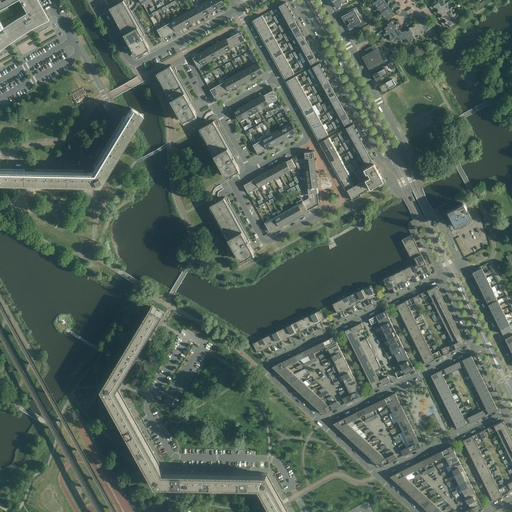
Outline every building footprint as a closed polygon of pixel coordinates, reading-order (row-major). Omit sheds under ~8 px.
[(20,36),(20,35),(24,33),(25,33),(29,30),(34,27),(36,26),(39,25),(40,24),(41,23),(43,22),(46,21),(48,20),(43,11),(40,5),(37,0),(0,0),(0,50),(2,48),(5,46),(7,45),(9,43),(11,42),(15,39),(16,38),(20,36)] [(219,7),(214,0),(211,0),(209,1),(214,10),(219,7)] [(342,5),(340,3),(346,3),(348,2),(347,0),(336,0),(333,2),(336,8),(342,5)] [(385,1),(385,0),(380,0),(379,1),(378,0),(377,0),(372,4),(374,5),(376,5),(376,6),(378,8),(382,5),(383,6),(387,3),(386,2),(385,1)] [(389,6),(389,4),(394,0),(389,0),(388,0),(388,2),(387,3),(383,6),(382,5),(378,8),(376,9),(377,11),(379,11),(380,12),(380,11),(382,13),(386,11),(387,12),(391,9),(390,8),(389,6)] [(446,4),(444,2),(445,1),(444,1),(444,0),(439,0),(438,1),(438,2),(433,6),(431,6),(430,7),(432,10),(434,8),(437,8),(438,9),(439,11),(443,8),(442,7),(446,4)] [(142,34),(138,27),(137,27),(135,25),(133,22),(134,22),(132,18),(131,19),(129,15),(130,15),(128,12),(127,12),(127,10),(125,8),(125,9),(123,6),(126,5),(124,1),(112,7),(110,8),(114,15),(116,14),(130,41),(130,40),(131,42),(130,42),(132,45),(130,45),(137,56),(150,49),(144,38),(143,36),(141,37),(140,35),(142,34)] [(214,10),(209,1),(205,4),(210,13),(214,10)] [(279,12),(289,7),(288,7),(286,5),(288,5),(286,2),(276,8),(279,12)] [(393,12),(393,9),(398,5),(397,3),(392,6),(392,8),(391,9),(387,12),(386,11),(382,13),(380,14),(381,16),(383,16),(384,17),(386,19),(390,16),(390,17),(395,14),(394,13),(393,13),(393,12)] [(450,9),(449,9),(448,7),(448,6),(448,4),(447,3),(446,4),(442,7),(443,8),(439,11),(437,12),(435,11),(434,12),(435,15),(438,13),(441,14),(442,15),(441,15),(442,16),(446,13),(446,12),(450,9)] [(210,13),(205,4),(200,6),(205,15),(210,13)] [(205,15),(200,6),(195,9),(200,18),(205,15)] [(281,17),(291,11),(290,12),(289,10),(290,9),(289,7),(279,12),(281,17)] [(348,12),(349,13),(341,17),(346,26),(347,26),(349,29),(361,22),(358,17),(360,15),(356,7),(348,12)] [(449,17),(453,14),(452,12),(452,11),(452,9),(451,8),(449,9),(450,9),(446,12),(446,13),(442,16),(441,17),(439,17),(437,18),(439,20),(442,18),(445,19),(445,20),(446,21),(450,19),(449,17)] [(200,18),(195,9),(190,11),(195,21),(200,18)] [(195,21),(190,11),(186,14),(191,23),(195,21)] [(283,21),(294,16),(294,15),(292,16),(291,14),(292,13),(291,11),(281,17),(283,21)] [(454,23),(457,20),(456,18),(456,17),(456,15),(455,13),(453,14),(449,17),(450,19),(446,21),(445,22),(443,22),(441,23),(443,26),(446,24),(448,24),(449,25),(450,27),(454,24),(454,23)] [(191,23),(186,14),(181,17),(186,26),(191,23)] [(256,25),(265,20),(262,15),(253,20),(256,25)] [(286,26),(295,21),(294,19),(295,18),(294,16),(283,21),(286,26)] [(431,26),(428,23),(429,22),(426,18),(425,19),(424,20),(421,19),(419,16),(416,18),(418,20),(420,20),(421,22),(423,26),(422,27),(425,31),(426,32),(428,31),(428,29),(429,28),(431,26)] [(186,26),(181,17),(176,19),(181,28),(186,26)] [(181,28),(176,19),(172,22),(177,31),(181,28)] [(259,30),(268,25),(265,20),(256,25),(259,30)] [(425,31),(422,27),(423,26),(421,22),(419,23),(418,23),(416,23),(414,20),(411,22),(412,24),(414,24),(415,26),(418,29),(417,30),(420,34),(421,36),(422,35),(423,33),(423,32),(425,31)] [(288,30),(299,25),(297,22),(296,23),(295,21),(286,26),(288,30)] [(392,30),(396,27),(397,26),(399,26),(401,25),(399,23),(396,25),(393,24),(393,23),(391,21),(387,24),(388,26),(384,28),(386,31),(386,32),(386,34),(387,35),(388,34),(393,31),(392,30)] [(177,31),(172,22),(167,24),(172,34),(177,31)] [(172,34),(167,24),(162,27),(167,36),(172,34)] [(420,34),(417,30),(418,29),(415,26),(414,26),(413,27),(410,27),(408,24),(406,26),(407,28),(409,28),(410,29),(413,33),(411,34),(414,38),(415,40),(417,39),(417,37),(418,36),(420,34)] [(261,35),(270,30),(268,25),(259,30),(261,35)] [(300,30),(299,27),(300,27),(299,25),(288,30),(291,35),(300,30)] [(167,36),(162,27),(157,30),(162,39),(167,36)] [(401,39),(402,31),(401,31),(400,30),(397,29),(396,27),(392,30),(393,31),(388,34),(390,36),(389,36),(390,37),(390,39),(391,40),(396,37),(397,38),(401,39)] [(414,38),(411,34),(413,33),(410,29),(408,31),(405,31),(404,32),(402,31),(401,39),(405,39),(406,38),(410,44),(412,43),(412,41),(413,40),(412,40),(414,38)] [(264,39),(273,34),(270,30),(261,35),(264,39)] [(293,39),(304,34),(302,31),(301,32),(300,30),(291,35),(293,39)] [(245,41),(240,32),(235,34),(241,44),(245,41)] [(241,44),(235,34),(231,37),(236,46),(241,44)] [(266,44),(275,39),(273,34),(264,39),(266,44)] [(305,39),(304,36),(305,36),(304,34),(293,39),(296,44),(305,39)] [(236,46),(231,37),(226,40),(231,49),(236,46)] [(269,49),(278,44),(275,39),(266,44),(269,49)] [(298,48),(309,43),(307,40),(306,41),(305,39),(296,44),(298,48)] [(231,49),(226,40),(221,42),(226,51),(231,49)] [(226,51),(221,42),(217,45),(222,54),(226,51)] [(301,53),(310,48),(309,45),(310,45),(309,43),(298,48),(301,53)] [(272,54),(281,49),(278,44),(269,49),(272,54)] [(222,54),(217,45),(212,48),(217,57),(222,54)] [(217,57),(212,48),(207,50),(212,59),(217,57)] [(303,57),(313,51),(312,49),(311,50),(310,48),(301,53),(303,57)] [(274,59),(283,54),(281,49),(272,54),(274,59)] [(383,60),(381,57),(382,56),(380,52),(379,53),(377,49),(371,52),(371,51),(366,53),(367,54),(363,56),(365,61),(366,60),(368,64),(367,64),(370,68),(375,66),(379,64),(379,63),(384,61),(383,60)] [(212,59),(207,50),(202,53),(207,62),(212,59)] [(315,57),(314,54),(315,54),(313,51),(303,57),(306,62),(315,57)] [(207,62),(202,53),(198,55),(203,64),(207,62)] [(277,64),(286,59),(283,54),(274,59),(277,64)] [(203,64),(198,55),(193,58),(198,67),(203,64)] [(308,66),(319,61),(317,58),(316,59),(315,57),(306,62),(308,66)] [(280,69),(289,64),(286,59),(277,64),(280,69)] [(263,72),(258,63),(253,66),(258,75),(263,72)] [(312,73),(322,68),(322,67),(321,68),(320,66),(321,65),(320,63),(310,69),(312,73)] [(283,74),(292,69),(289,64),(280,69),(283,74)] [(189,99),(185,92),(184,93),(182,90),(182,91),(180,87),(179,84),(178,84),(176,81),(177,80),(175,77),(174,77),(172,73),(172,74),(170,72),(173,70),(170,66),(157,74),(175,106),(175,107),(177,106),(178,107),(177,108),(178,110),(177,111),(183,122),(197,114),(195,110),(191,103),(190,102),(188,103),(187,101),(189,99)] [(258,75),(253,66),(248,69),(253,78),(258,75)] [(315,78),(325,72),(324,73),(323,71),(324,70),(322,68),(312,73),(315,78)] [(373,75),(376,81),(389,74),(385,68),(373,75)] [(253,78),(248,69),(244,71),(248,80),(253,78)] [(295,74),(292,69),(283,74),(285,79),(295,74)] [(248,80),(244,71),(239,74),(244,83),(248,80)] [(317,82),(327,77),(327,76),(326,77),(325,75),(326,74),(325,72),(315,78),(317,82)] [(244,83),(239,74),(234,76),(239,86),(244,83)] [(239,86),(234,76),(229,79),(234,88),(239,86)] [(299,81),(296,76),(287,81),(290,86),(299,81)] [(329,82),(327,79),(329,79),(327,77),(317,82),(320,87),(329,82)] [(234,88),(229,79),(225,82),(230,91),(234,88)] [(393,79),(386,83),(379,86),(383,92),(384,92),(396,85),(393,79)] [(292,91),(302,86),(299,81),(290,86),(292,91)] [(230,91),(225,82),(220,84),(225,93),(230,91)] [(322,91),(332,86),(331,83),(330,84),(329,82),(320,87),(322,91)] [(225,93),(220,84),(215,87),(220,96),(225,93)] [(295,96),(304,91),(302,86),(292,91),(295,96)] [(334,91),(332,88),(333,88),(332,86),(322,91),(325,96),(334,91)] [(220,96),(215,87),(210,90),(215,99),(220,96)] [(278,100),(273,90),(268,93),(273,102),(278,100)] [(298,101),(307,96),(304,91),(295,96),(298,101)] [(327,100),(337,94),(336,92),(335,93),(334,91),(325,96),(327,100)] [(273,102),(268,93),(263,96),(268,105),(273,102)] [(339,100),(337,97),(338,97),(337,94),(327,100),(329,105),(339,100)] [(268,105),(263,96),(258,98),(263,107),(268,105)] [(301,106),(310,101),(307,96),(298,101),(301,106)] [(263,107),(258,98),(254,101),(259,110),(263,107)] [(332,109),(342,103),(341,101),(340,102),(339,100),(329,105),(332,109)] [(259,110),(254,101),(249,104),(254,113),(259,110)] [(303,111),(312,106),(310,101),(301,106),(303,111)] [(343,108),(342,106),(343,106),(342,103),(332,109),(334,114),(343,108)] [(254,113),(249,104),(244,106),(249,115),(254,113)] [(249,115),(244,106),(239,109),(244,118),(249,115)] [(306,116),(315,111),(312,106),(303,111),(306,116)] [(135,126),(136,127),(143,115),(144,114),(141,113),(141,114),(132,108),(131,109),(130,110),(129,112),(128,111),(126,115),(125,117),(124,116),(93,167),(94,168),(92,172),(91,173),(89,173),(88,173),(87,173),(84,173),(83,173),(83,172),(83,171),(80,171),(67,170),(46,170),(41,170),(34,170),(25,169),(0,168),(0,183),(1,184),(22,185),(35,185),(83,186),(83,185),(87,185),(88,185),(89,185),(90,185),(90,186),(99,186),(103,179),(106,175),(133,131),(131,130),(134,125),(135,126)] [(337,118),(347,112),(346,110),(345,111),(343,108),(334,114),(337,118)] [(244,118),(239,109),(235,112),(240,121),(244,118)] [(308,121),(318,116),(315,111),(306,116),(308,121)] [(348,117),(347,115),(348,115),(347,112),(337,118),(339,122),(348,117)] [(311,125),(320,120),(318,116),(308,121),(311,125)] [(342,127),(352,121),(351,119),(350,120),(348,117),(339,122),(342,127)] [(314,130),(323,125),(320,120),(311,125),(314,130)] [(232,154),(228,147),(227,148),(225,145),(225,146),(223,142),(224,142),(222,139),(221,139),(219,136),(220,136),(218,132),(217,133),(215,129),(213,127),(216,125),(214,121),(210,123),(209,123),(205,126),(200,129),(218,161),(218,162),(220,161),(221,162),(220,163),(222,165),(220,166),(226,177),(230,175),(240,169),(234,158),(233,157),(231,158),(230,156),(232,154)] [(296,133),(291,124),(286,126),(291,136),(296,133)] [(346,134),(356,129),(356,128),(355,129),(354,127),(355,126),(353,124),(343,130),(346,134)] [(316,135),(325,130),(323,125),(314,130),(316,135)] [(291,136),(286,126),(282,129),(287,138),(291,136)] [(287,138),(282,129),(277,132),(282,141),(287,138)] [(348,139),(359,133),(358,133),(357,133),(356,131),(357,131),(356,129),(346,134),(348,139)] [(319,140),(328,135),(325,130),(316,135),(319,140)] [(282,141),(277,132),(272,134),(277,143),(282,141)] [(351,143),(361,137),(360,138),(359,136),(360,135),(359,133),(348,139),(351,143)] [(277,143),(272,134),(267,137),(272,146),(277,143)] [(272,146),(267,137),(263,140),(268,149),(272,146)] [(323,147),(332,142),(329,137),(320,142),(323,147)] [(362,143),(361,140),(362,140),(361,137),(351,143),(353,148),(362,143)] [(268,149),(263,140),(258,142),(263,151),(268,149)] [(263,151),(258,142),(253,145),(258,154),(263,151)] [(326,152),(335,147),(332,142),(323,147),(326,152)] [(356,152),(366,146),(365,144),(364,145),(362,143),(353,148),(356,152)] [(367,152),(366,149),(367,149),(366,146),(356,152),(358,157),(367,152)] [(328,157),(337,152),(335,147),(326,152),(328,157)] [(331,161),(340,156),(337,152),(328,157),(331,161)] [(361,161),(371,155),(370,153),(368,154),(367,152),(358,157),(361,161)] [(372,161),(371,158),(372,158),(371,155),(361,161),(363,166),(364,165),(372,161)] [(334,166),(343,161),(340,156),(331,161),(334,166)] [(296,167),(291,159),(286,162),(290,170),(296,167)] [(336,171),(345,166),(343,161),(334,166),(336,171)] [(377,169),(374,164),(372,161),(364,165),(365,166),(366,168),(365,169),(364,169),(367,174),(368,173),(377,169)] [(290,170),(286,162),(281,165),(285,173),(290,170)] [(285,173),(281,165),(276,168),(280,176),(285,173)] [(339,176),(348,171),(345,166),(336,171),(339,176)] [(280,176),(276,168),(270,171),(275,179),(280,176)] [(379,184),(384,181),(383,181),(379,173),(377,169),(368,173),(370,177),(355,186),(361,196),(360,194),(364,192),(367,191),(372,188),(375,186),(379,184)] [(275,179),(270,171),(265,173),(269,181),(275,179)] [(349,176),(350,175),(348,171),(339,176),(341,180),(349,176)] [(269,181),(265,173),(260,176),(264,184),(269,181)] [(264,184),(260,176),(255,179),(259,187),(264,184)] [(354,186),(349,176),(341,180),(347,190),(354,186)] [(259,187),(255,179),(249,182),(254,190),(259,187)] [(254,190),(249,182),(244,185),(248,193),(254,190)] [(355,186),(354,186),(347,190),(352,200),(361,196),(355,186)] [(319,204),(317,193),(309,194),(309,198),(308,199),(312,208),(319,204)] [(241,232),(240,229),(239,229),(237,226),(238,225),(236,222),(235,222),(234,219),(232,216),(230,213),(231,212),(229,209),(228,209),(226,205),(225,206),(224,203),(226,202),(224,198),(220,200),(216,202),(210,205),(213,209),(232,245),(235,244),(235,245),(234,246),(236,248),(235,249),(241,260),(248,256),(247,254),(252,251),(248,245),(249,244),(248,241),(248,242),(247,240),(245,241),(244,239),(245,238),(243,235),(243,236),(241,232)] [(308,199),(303,202),(307,211),(312,208),(308,199)] [(307,211),(303,202),(302,200),(297,202),(303,213),(307,211)] [(303,213),(297,202),(296,202),(298,204),(293,207),(298,216),(303,213)] [(448,211),(452,220),(456,227),(467,221),(471,218),(472,219),(472,218),(465,204),(459,207),(459,205),(448,211)] [(298,216),(293,207),(288,210),(293,218),(298,216)] [(293,218),(288,210),(284,212),(289,221),(293,218)] [(289,221),(284,212),(279,215),(284,224),(289,221)] [(284,224),(279,215),(274,217),(279,226),(284,224)] [(279,226),(274,217),(269,220),(274,229),(279,226)] [(274,229),(269,220),(265,223),(269,232),(274,229)] [(415,241),(413,238),(412,235),(402,240),(405,246),(415,241)] [(418,248),(417,245),(415,241),(405,246),(408,252),(418,248)] [(421,254),(420,251),(418,248),(408,252),(411,259),(421,254)] [(429,270),(424,259),(421,254),(411,259),(412,259),(414,258),(417,263),(411,265),(417,276),(422,273),(422,274),(429,271),(429,270)] [(417,276),(411,265),(406,268),(411,279),(417,276)] [(484,273),(481,266),(477,268),(477,270),(473,272),(475,277),(484,273)] [(411,279),(406,268),(400,271),(406,281),(411,279)] [(406,281),(400,271),(395,273),(400,284),(406,281)] [(400,284),(395,273),(389,276),(394,287),(400,284)] [(486,278),(484,273),(475,277),(477,282),(486,278)] [(394,287),(389,276),(383,279),(384,280),(389,290),(394,287)] [(489,283),(486,278),(477,282),(480,287),(489,283)] [(491,288),(489,283),(480,287),(482,292),(491,288)] [(376,294),(373,289),(372,286),(371,285),(366,287),(371,296),(376,294)] [(430,295),(439,291),(437,286),(421,294),(423,299),(430,296),(430,295)] [(371,296),(366,287),(361,290),(366,299),(371,296)] [(494,293),(491,288),(482,292),(485,297),(494,293)] [(366,299),(361,290),(357,292),(361,301),(366,299)] [(442,296),(439,291),(430,295),(430,296),(432,300),(442,296)] [(361,301),(357,292),(352,294),(356,304),(361,301)] [(496,297),(494,293),(485,297),(487,302),(488,302),(496,297)] [(356,304),(352,294),(347,297),(352,306),(356,304)] [(416,304),(421,301),(418,295),(396,306),(399,311),(408,306),(415,303),(416,304)] [(444,301),(442,296),(432,300),(435,305),(444,301)] [(352,306),(347,297),(342,299),(347,308),(352,306)] [(347,308),(342,299),(337,301),(342,311),(347,308)] [(498,300),(489,304),(488,305),(491,310),(500,305),(498,300)] [(342,311),(337,301),(332,304),(333,305),(337,313),(342,311)] [(446,305),(444,301),(435,305),(437,310),(446,305)] [(449,310),(446,305),(437,310),(439,315),(449,310)] [(502,310),(500,305),(491,310),(493,314),(502,310)] [(411,311),(408,306),(399,311),(401,315),(411,311)] [(160,464),(132,414),(122,395),(119,390),(121,385),(164,314),(153,307),(151,307),(143,320),(140,326),(137,331),(133,337),(130,343),(128,345),(124,352),(121,357),(119,360),(117,363),(111,374),(108,378),(107,380),(102,389),(101,389),(105,396),(110,405),(113,410),(120,423),(123,428),(125,431),(126,434),(130,441),(135,451),(137,453),(141,460),(144,467),(148,473),(149,476),(150,477),(163,470),(162,469),(161,466),(160,464)] [(325,319),(321,311),(320,310),(315,312),(320,321),(325,319)] [(451,315),(449,310),(439,315),(442,320),(451,315)] [(505,315),(502,310),(493,314),(496,319),(505,315)] [(378,321),(388,316),(385,311),(369,319),(372,324),(378,321)] [(413,316),(411,311),(401,315),(404,320),(413,316)] [(320,321),(315,312),(311,315),(315,324),(320,321)] [(315,324),(311,315),(306,317),(310,326),(315,324)] [(454,320),(451,315),(442,320),(444,324),(454,320)] [(507,320),(505,315),(496,319),(498,324),(507,320)] [(390,321),(388,316),(378,321),(380,325),(381,326),(390,321)] [(416,320),(413,316),(404,320),(406,325),(416,320)] [(310,326),(306,317),(301,319),(306,329),(310,326)] [(306,329),(301,319),(296,322),(301,331),(306,329)] [(418,325),(416,320),(406,325),(408,330),(418,325)] [(456,325),(454,320),(444,324),(447,329),(456,325)] [(510,325),(507,320),(498,324),(501,329),(510,325)] [(392,326),(390,321),(381,326),(381,327),(383,330),(392,326)] [(301,331),(296,322),(291,324),(296,333),(301,331)] [(376,358),(372,348),(367,338),(366,338),(366,339),(360,342),(356,332),(360,330),(364,328),(361,323),(356,326),(354,326),(351,328),(345,331),(374,389),(380,386),(380,387),(383,385),(390,382),(387,376),(383,378),(379,380),(375,371),(381,368),(376,358)] [(296,333),(291,324),(287,326),(291,336),(296,333)] [(420,330),(418,325),(408,330),(411,335),(420,330)] [(458,329),(456,325),(447,329),(449,334),(458,329)] [(511,329),(510,325),(501,329),(503,334),(511,329)] [(291,336),(287,326),(282,329),(286,338),(291,336)] [(395,331),(392,326),(383,330),(385,334),(385,335),(395,331)] [(286,338),(282,329),(277,331),(282,340),(286,338)] [(461,334),(458,329),(449,334),(451,339),(461,334)] [(423,335),(420,330),(411,335),(413,340),(423,335)] [(282,340),(277,331),(272,334),(277,343),(282,340)] [(397,335),(395,331),(385,335),(386,336),(388,340),(397,335)] [(277,343),(272,334),(267,336),(272,345),(277,343)] [(463,339),(461,334),(451,339),(454,344),(463,339)] [(400,340),(397,335),(388,340),(390,344),(390,345),(400,340)] [(425,340),(423,335),(413,340),(416,345),(425,340)] [(272,345),(267,336),(263,338),(267,348),(272,345)] [(336,341),(334,336),(324,341),(327,346),(336,341)] [(267,348),(263,338),(258,341),(262,350),(267,348)] [(444,355),(465,344),(466,344),(465,343),(463,339),(454,344),(447,347),(446,346),(441,349),(444,355)] [(402,345),(400,340),(390,345),(391,346),(392,350),(402,345)] [(427,345),(425,340),(416,345),(418,350),(427,345)] [(262,350),(258,341),(253,343),(257,352),(262,350)] [(327,347),(327,346),(324,341),(313,346),(316,352),(327,347)] [(338,346),(336,341),(327,346),(327,347),(329,351),(338,346)] [(404,350),(402,345),(392,350),(394,354),(395,355),(404,350)] [(430,350),(427,345),(418,350),(420,354),(430,350)] [(299,360),(313,353),(314,352),(316,352),(313,346),(312,347),(295,356),(293,357),(297,361),(299,360)] [(341,351),(338,346),(329,351),(331,356),(341,351)] [(407,355),(404,350),(395,355),(395,356),(397,360),(407,355)] [(432,355),(432,354),(430,350),(420,354),(423,359),(432,355)] [(343,356),(341,351),(331,356),(334,361),(343,356)] [(425,364),(441,356),(440,353),(433,357),(432,355),(423,359),(425,364)] [(409,360),(407,355),(397,360),(399,364),(400,364),(409,360)] [(454,371),(459,368),(465,365),(474,361),(471,355),(451,365),(431,375),(433,381),(434,380),(443,376),(451,372),(454,371)] [(346,361),(343,356),(334,361),(336,366),(346,361)] [(286,366),(297,361),(293,357),(282,362),(286,366)] [(306,366),(317,360),(316,357),(304,363),(306,366)] [(412,365),(409,360),(400,364),(400,365),(402,369),(412,365)] [(348,366),(346,361),(336,366),(338,370),(348,366)] [(476,365),(475,364),(474,361),(465,365),(467,369),(467,370),(476,365)] [(277,371),(286,366),(282,362),(272,367),(277,371)] [(398,378),(414,370),(412,365),(402,369),(395,372),(398,378)] [(478,370),(478,369),(476,365),(467,370),(468,371),(469,374),(470,375),(478,370)] [(281,375),(290,370),(286,366),(277,371),(281,375)] [(350,371),(348,366),(338,370),(341,375),(350,371)] [(285,379),(294,374),(290,370),(281,375),(285,379)] [(481,375),(480,374),(478,370),(470,375),(470,376),(471,379),(472,380),(481,375)] [(353,375),(350,371),(341,375),(343,380),(353,375)] [(289,382),(299,378),(294,374),(285,379),(289,382)] [(355,380),(353,375),(343,380),(346,385),(355,380)] [(483,380),(483,378),(481,375),(472,380),(474,384),(483,380)] [(445,380),(443,376),(434,380),(433,381),(436,385),(445,381),(445,380)] [(294,386),(303,382),(299,378),(289,382),(294,386)] [(358,385),(355,380),(346,385),(348,390),(358,385)] [(486,385),(485,383),(483,380),(474,384),(475,385),(476,388),(477,389),(486,385)] [(448,386),(447,385),(446,381),(445,381),(436,385),(438,390),(448,386)] [(298,390),(307,386),(303,382),(294,386),(298,390)] [(360,390),(358,385),(348,390),(350,394),(360,390)] [(488,390),(487,388),(486,385),(477,389),(477,390),(479,393),(479,394),(488,390)] [(302,394),(311,390),(307,386),(298,390),(302,394)] [(450,390),(448,386),(438,390),(441,395),(450,390)] [(306,398),(316,394),(311,390),(302,394),(306,398)] [(363,395),(360,390),(350,394),(353,400),(363,395)] [(452,394),(450,391),(450,390),(441,395),(443,400),(452,395),(452,394)] [(490,394),(490,393),(488,390),(479,394),(479,395),(481,398),(481,399),(490,394)] [(397,398),(395,393),(386,398),(388,403),(397,398)] [(311,402),(320,398),(316,394),(306,398),(311,402)] [(353,400),(350,394),(342,398),(345,404),(353,400)] [(493,399),(492,398),(490,394),(481,399),(482,400),(483,403),(484,404),(493,399)] [(454,399),(453,396),(452,395),(443,400),(445,405),(455,400),(454,399)] [(315,406),(324,402),(320,398),(311,402),(315,406)] [(388,403),(386,398),(374,403),(377,408),(388,403)] [(400,403),(397,398),(388,403),(390,408),(400,403)] [(495,404),(494,403),(492,400),(493,400),(493,399),(484,404),(484,405),(486,408),(495,404)] [(457,404),(455,401),(455,400),(445,405),(448,410),(457,405),(457,404)] [(341,406),(337,401),(328,405),(333,410),(341,406)] [(319,410),(328,405),(324,402),(315,406),(319,410)] [(361,416),(374,410),(376,409),(377,408),(374,403),(373,404),(355,413),(354,413),(358,418),(359,417),(361,416)] [(402,408),(400,403),(390,408),(393,412),(402,408)] [(478,419),(498,409),(495,404),(486,408),(475,414),(474,415),(464,419),(455,424),(457,429),(478,419)] [(324,414),(333,410),(328,405),(319,410),(324,414)] [(460,410),(459,409),(458,406),(457,405),(448,410),(450,414),(460,410)] [(404,413),(402,408),(393,412),(395,417),(404,413)] [(461,414),(460,411),(460,410),(450,414),(452,419),(462,415),(461,414)] [(347,423),(358,418),(354,413),(343,419),(347,423)] [(407,418),(404,413),(395,417),(398,422),(407,418)] [(367,423),(379,417),(377,414),(365,420),(367,423)] [(464,419),(462,415),(452,419),(455,424),(464,419)] [(409,422),(407,418),(398,422),(400,427),(409,422)] [(338,427),(347,423),(343,419),(334,423),(338,427)] [(496,430),(506,426),(503,420),(487,428),(490,434),(496,430)] [(412,427),(409,422),(400,427),(402,432),(412,427)] [(342,431),(351,427),(347,423),(338,427),(342,431)] [(508,431),(506,426),(496,430),(499,435),(508,431)] [(346,435),(356,431),(351,427),(342,431),(346,435)] [(414,432),(412,427),(402,432),(405,437),(414,432)] [(482,438),(487,436),(484,430),(463,440),(465,446),(475,441),(482,438)] [(351,439),(360,435),(356,431),(346,435),(351,439)] [(511,435),(508,431),(499,435),(501,440),(511,435)] [(416,437),(414,432),(405,437),(407,441),(416,437)] [(355,443),(364,439),(360,435),(351,439),(355,443)] [(511,440),(511,438),(511,435),(501,440),(504,445),(511,440)] [(419,442),(416,437),(407,441),(410,446),(419,442)] [(359,447),(368,443),(364,439),(355,443),(359,447)] [(477,446),(475,441),(465,446),(468,451),(477,446)] [(421,447),(419,442),(410,446),(412,451),(421,447)] [(363,451),(373,446),(368,443),(359,447),(363,451)] [(368,455),(377,450),(373,446),(363,451),(368,455)] [(412,451),(410,446),(401,450),(404,456),(412,451)] [(454,451),(452,446),(442,451),(445,456),(454,451)] [(480,451),(477,446),(468,451),(470,455),(480,451)] [(372,459),(381,454),(377,450),(368,455),(372,459)] [(445,456),(442,451),(431,456),(434,461),(445,456)] [(457,456),(454,451),(445,456),(447,460),(457,456)] [(482,455),(480,451),(470,455),(473,460),(482,455)] [(376,463),(385,458),(381,454),(372,459),(376,463)] [(398,458),(394,454),(385,458),(390,462),(398,458)] [(484,460),(482,455),(473,460),(475,465),(484,460)] [(415,470),(417,470),(432,462),(434,461),(431,456),(430,457),(414,465),(412,465),(411,466),(415,470)] [(459,461),(457,456),(447,460),(449,465),(459,461)] [(381,467),(390,462),(385,458),(376,463),(381,467)] [(487,465),(484,460),(475,465),(477,470),(487,465)] [(461,465),(459,461),(449,465),(452,470),(461,465)] [(464,470),(461,465),(452,470),(454,475),(464,470)] [(489,470),(487,465),(477,470),(480,474),(489,470)] [(404,476),(415,470),(411,466),(400,472),(404,476)] [(424,475),(435,470),(434,467),(422,473),(424,475)] [(156,485),(164,472),(163,470),(150,477),(155,486),(157,487),(157,485),(156,485)] [(466,475),(464,470),(454,475),(457,480),(466,475)] [(492,475),(489,470),(480,474),(482,479),(492,475)] [(166,487),(166,472),(164,472),(156,485),(157,485),(157,487),(166,487)] [(256,488),(256,474),(166,472),(166,487),(173,487),(176,487),(180,487),(182,487),(185,487),(193,487),(199,487),(207,488),(215,488),(222,488),(228,488),(236,488),(256,488)] [(395,480),(404,476),(400,472),(390,476),(395,480)] [(288,511),(283,502),(273,484),(269,478),(267,474),(266,474),(263,474),(256,474),(256,488),(258,488),(259,489),(268,505),(268,506),(269,508),(270,510),(271,511),(288,511)] [(468,480),(466,475),(457,480),(459,485),(468,480)] [(494,480),(492,475),(482,479),(484,484),(494,480)] [(399,484),(408,480),(404,476),(395,480),(399,484)] [(403,488),(413,483),(408,480),(399,484),(403,488)] [(471,485),(468,480),(459,485),(461,490),(471,485)] [(496,484),(494,480),(484,484),(487,489),(496,484)] [(408,492),(417,487),(413,483),(403,488),(408,492)] [(499,489),(496,484),(487,489),(489,494),(499,489)] [(473,490),(471,485),(461,490),(464,494),(473,490)] [(493,501),(509,492),(505,486),(499,489),(489,494),(493,501)] [(412,496),(421,491),(417,487),(408,492),(412,496)] [(476,495),(473,490),(464,494),(466,499),(476,495)] [(416,500),(425,495),(421,491),(412,496),(416,500)] [(420,504),(429,499),(425,495),(416,500),(420,504)] [(478,499),(476,495),(466,499),(469,504),(478,499)] [(425,508),(434,503),(429,499),(420,504),(425,508)] [(480,504),(478,499),(469,504),(471,508),(471,509),(480,504)] [(429,511),(438,507),(434,503),(425,508),(429,511)]
